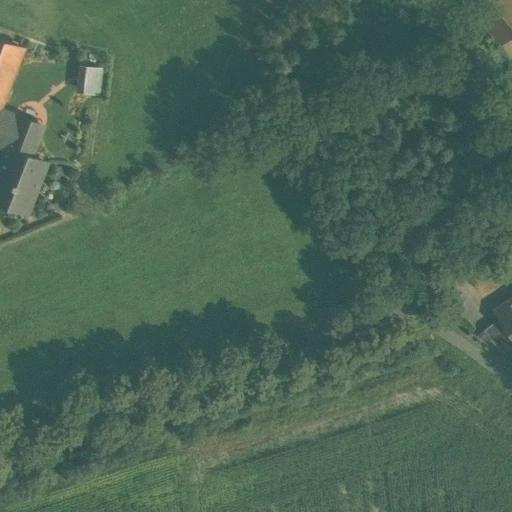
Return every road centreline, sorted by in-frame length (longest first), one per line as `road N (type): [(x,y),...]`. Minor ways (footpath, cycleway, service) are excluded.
road 1 (unclassified): [(408,306),(330,340),(0,443)]
road 2 (unclassified): [(408,306),(511,382)]
road 3 (unclassified): [(511,233),(408,306)]
